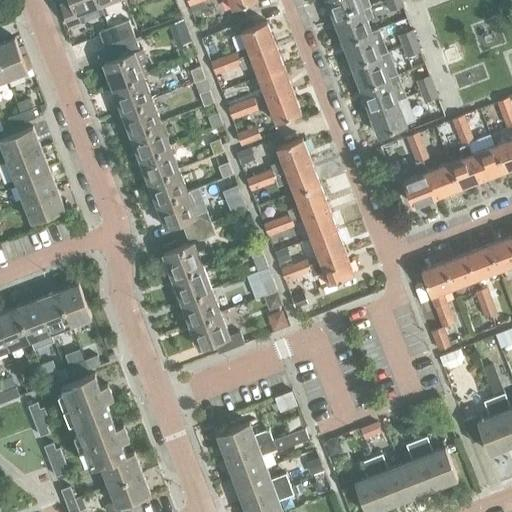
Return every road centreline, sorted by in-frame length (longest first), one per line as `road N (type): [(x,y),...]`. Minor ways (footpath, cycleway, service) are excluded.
road 1 (residential): [(511,208),(389,250),(290,0)]
road 2 (residential): [(203,511),(120,286),(116,234)]
road 3 (residential): [(116,234),(30,0)]
road 4 (residential): [(0,277),(116,234)]
